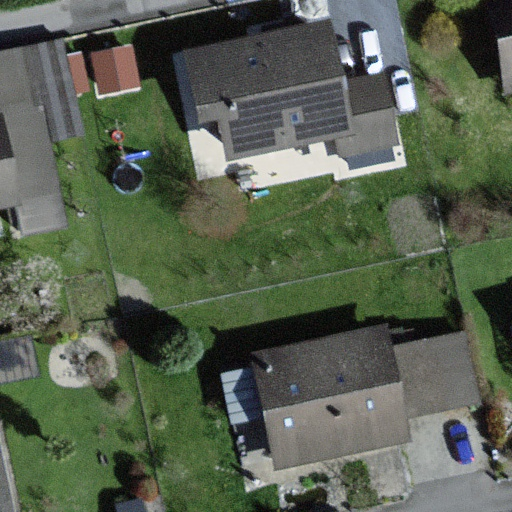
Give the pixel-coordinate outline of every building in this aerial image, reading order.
[(511,0),(502,0),(511,51),(511,0)] [(346,82),(335,22),(196,47),(209,116),(228,113),(236,153),(340,134),(343,151),(395,141),(383,75),(346,82)] [(0,209),(11,207),(0,154),(0,209)] [(270,470),(403,442),(399,421),(477,405),(462,337),(386,353),(381,330),(247,358),(270,470)] [(0,511),(17,511),(0,429),(0,511)]
